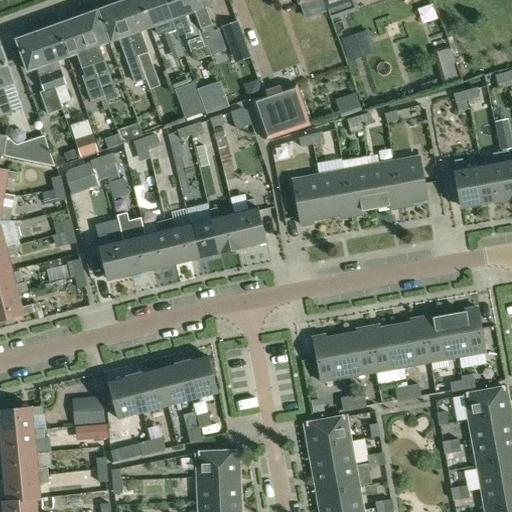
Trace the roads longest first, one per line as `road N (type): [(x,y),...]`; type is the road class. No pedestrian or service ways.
road 1 (residential): [(511,252),(248,302)]
road 2 (residential): [(248,302),(0,363)]
road 3 (residential): [(248,302),(285,511)]
